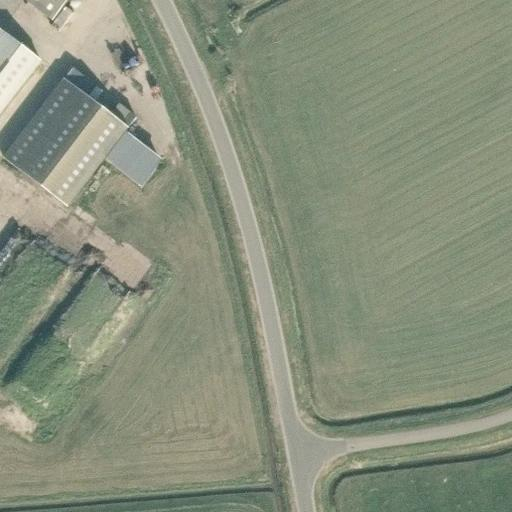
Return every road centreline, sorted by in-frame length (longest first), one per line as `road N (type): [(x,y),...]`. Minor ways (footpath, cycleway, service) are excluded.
road 1 (tertiary): [(311,468),(259,236),(217,115),(159,0)]
road 2 (unclassified): [(311,468),(511,427)]
